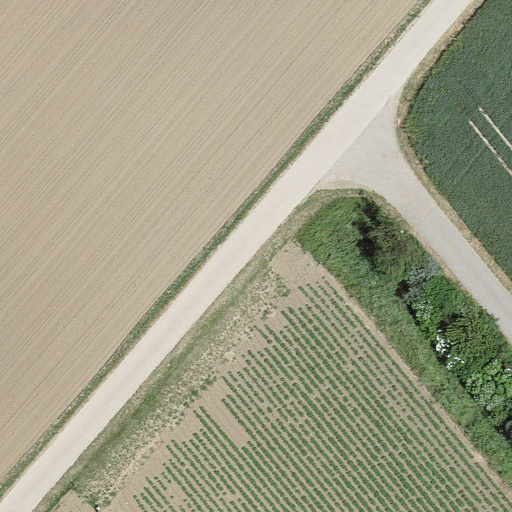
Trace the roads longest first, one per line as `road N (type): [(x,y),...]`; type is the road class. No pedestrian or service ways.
road 1 (track): [(21,511),(464,0)]
road 2 (track): [(356,124),(511,315)]
